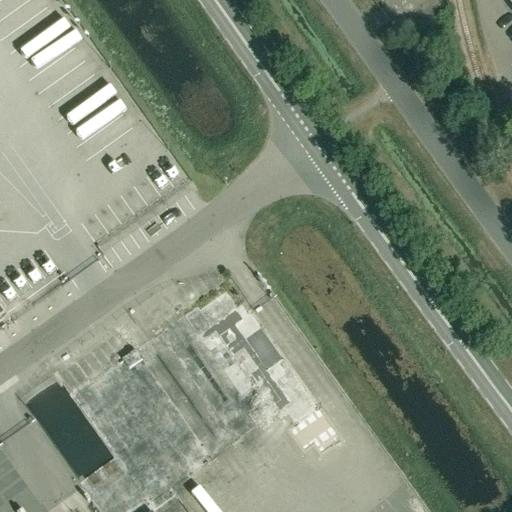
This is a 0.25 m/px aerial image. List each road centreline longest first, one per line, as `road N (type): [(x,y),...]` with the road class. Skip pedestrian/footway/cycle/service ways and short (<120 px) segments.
road 1 (unclassified): [(318,147),(0,380)]
road 2 (unknown): [(293,511),(352,455),(213,223)]
road 3 (tertiary): [(511,411),(318,147)]
road 4 (unclassified): [(511,244),(334,0)]
road 5 (tertiary): [(318,147),(214,0)]
road 6 (unknown): [(0,396),(72,511)]
